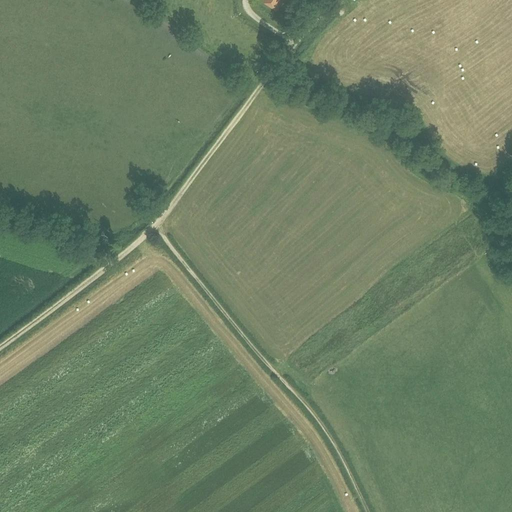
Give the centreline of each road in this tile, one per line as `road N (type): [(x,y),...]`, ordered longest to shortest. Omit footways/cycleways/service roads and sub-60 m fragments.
road 1 (track): [(0,347),(155,226),(333,0)]
road 2 (track): [(155,226),(332,435),(369,511)]
